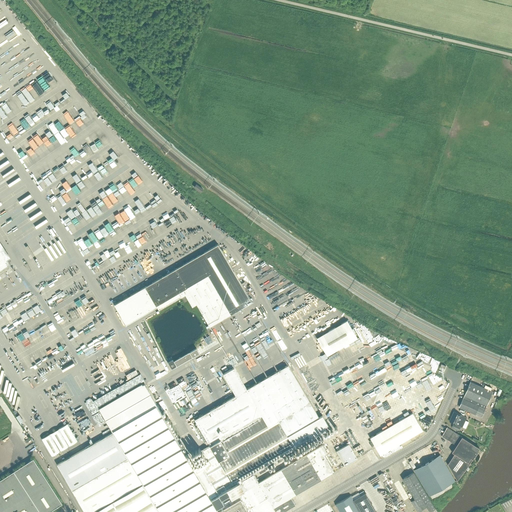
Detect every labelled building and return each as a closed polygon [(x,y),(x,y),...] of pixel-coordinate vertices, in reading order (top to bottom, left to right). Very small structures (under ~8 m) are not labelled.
[(62,143),(84,132),(79,123),(83,121),(81,118),(87,115),(86,112),(80,116),(81,117),(66,126),(65,125),(59,128),(61,132),(57,134),(62,143)] [(39,136),(32,140),(37,147),(55,135),(48,125),(42,129),(47,138),(42,141),(39,136)] [(95,161),(100,169),(97,171),(98,172),(103,170),(104,172),(109,169),(111,173),(116,170),(114,166),(120,163),(117,159),(121,157),(119,154),(114,156),(112,152),(95,161)] [(73,159),(68,162),(73,171),(79,168),(73,159)] [(85,186),(100,176),(97,172),(82,182),(85,186)] [(203,180),(200,185),(207,190),(210,185),(203,180)] [(113,185),(122,201),(127,198),(121,187),(126,184),(124,181),(118,184),(117,182),(113,185)] [(196,184),(194,187),(200,192),(203,189),(196,184)] [(159,199),(163,196),(157,190),(153,193),(159,199)] [(124,214),(130,226),(144,218),(142,213),(153,207),(148,197),(143,200),(147,207),(137,213),(134,208),(124,214)] [(91,219),(105,210),(102,204),(103,202),(101,201),(96,204),(93,200),(92,199),(88,202),(92,207),(81,214),(80,213),(77,215),(76,217),(72,220),(77,230),(80,228),(82,224),(83,223),(85,216),(89,218),(91,219)] [(218,244),(145,286),(114,304),(126,324),(157,306),(159,310),(181,297),(181,298),(185,295),(192,307),(197,305),(209,326),(251,302),(218,244)] [(0,270),(9,264),(0,250),(0,270)] [(105,260),(108,265),(117,260),(115,255),(105,260)] [(90,310),(86,302),(80,304),(84,313),(90,310)] [(347,320),(317,338),(327,355),(357,337),(347,320)] [(378,335),(380,330),(371,325),(369,330),(378,335)] [(16,341),(21,350),(27,347),(26,343),(38,337),(36,332),(42,328),(16,341)] [(66,346),(68,349),(73,345),(66,337),(62,340),(64,342),(61,344),(64,347),(66,346)] [(396,340),(360,358),(363,363),(357,365),(359,368),(384,356),(383,355),(400,347),(396,340)] [(196,348),(174,361),(177,365),(199,352),(196,348)] [(172,359),(168,362),(171,369),(176,366),(172,359)] [(394,361),(384,365),(387,373),(397,369),(394,361)] [(250,511),(254,510),(254,511),(281,511),(295,504),(291,497),(334,472),(324,454),(327,453),(322,445),(258,482),(253,473),(258,470),(260,473),(275,464),(273,461),(288,452),(290,455),(296,452),(294,449),(295,449),(296,450),(302,447),(301,445),(303,444),(305,447),(310,444),(309,443),(314,440),(315,441),(332,431),(322,414),(318,416),(288,364),(194,419),(209,445),(201,449),(207,460),(194,467),(192,465),(195,464),(180,437),(177,439),(157,405),(144,383),(142,384),(142,383),(99,407),(113,432),(57,464),(84,511),(250,511)] [(439,384),(441,378),(446,380),(447,376),(436,371),(434,375),(436,375),(434,382),(439,384)] [(357,381),(364,394),(371,390),(364,377),(357,381)] [(439,401),(441,394),(424,389),(426,385),(419,382),(419,384),(403,378),(401,384),(404,385),(404,384),(416,388),(427,391),(425,398),(431,401),(432,398),(439,401)] [(493,391),(478,384),(470,381),(459,407),(481,417),(493,391)] [(466,417),(463,415),(454,411),(449,421),(462,427),(466,417)] [(19,414),(16,416),(21,424),(24,421),(19,414)] [(422,430),(414,415),(372,440),(380,455),(422,430)] [(465,425),(469,427),(474,419),(470,417),(465,425)] [(69,445),(77,440),(67,424),(59,429),(69,445)] [(457,480),(462,473),(469,463),(467,462),(470,457),(472,459),(474,456),(479,448),(477,446),(453,431),(453,430),(447,427),(442,435),(448,439),(447,439),(456,445),(452,451),(455,453),(448,464),(457,480)] [(14,433),(17,438),(23,435),(21,429),(14,433)] [(50,433),(42,438),(52,455),(60,450),(50,433)] [(357,458),(349,443),(336,451),(345,465),(357,458)] [(440,454),(425,463),(414,469),(429,495),(455,480),(440,454)] [(47,511),(62,503),(33,459),(0,479),(0,511),(47,511)] [(413,472),(402,478),(415,499),(411,501),(417,511),(426,506),(429,511),(435,508),(413,472)] [(376,511),(366,492),(353,500),(351,495),(336,504),(340,511),(376,511)]
